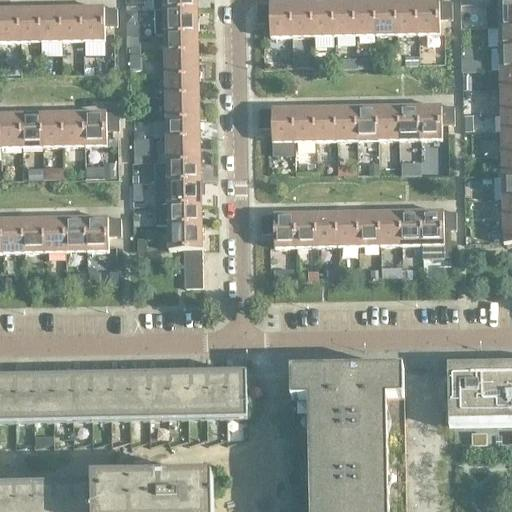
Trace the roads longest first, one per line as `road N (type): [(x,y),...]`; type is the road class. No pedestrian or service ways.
road 1 (residential): [(236,0),(241,347)]
road 2 (residential): [(511,342),(241,347)]
road 3 (residential): [(241,347),(0,351)]
